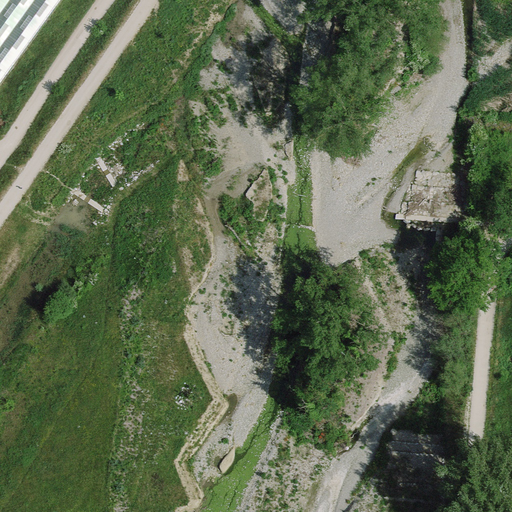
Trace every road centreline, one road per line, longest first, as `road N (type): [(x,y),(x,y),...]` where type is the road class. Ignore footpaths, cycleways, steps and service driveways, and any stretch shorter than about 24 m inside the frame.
road 1 (track): [(474,511),(496,253),(511,243)]
road 2 (track): [(150,0),(0,216)]
road 3 (track): [(108,0),(0,156)]
